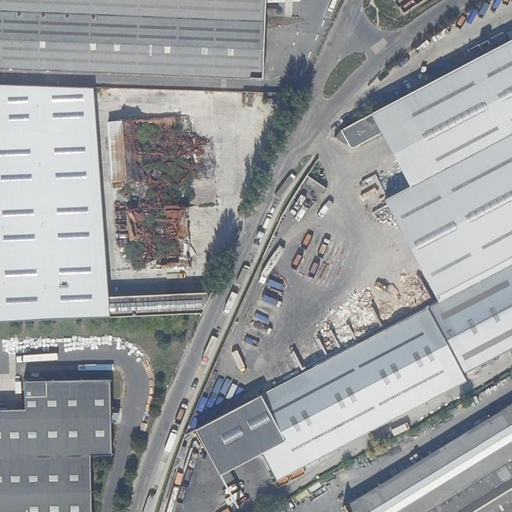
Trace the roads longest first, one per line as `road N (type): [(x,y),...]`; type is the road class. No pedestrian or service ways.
road 1 (unclassified): [(134,511),(181,383),(289,148)]
road 2 (unknown): [(351,194),(314,214),(279,251),(242,320),(242,357),(258,362),(318,330),(378,293),(385,276)]
road 3 (unknown): [(316,0),(287,56),(262,79),(0,74)]
road 4 (unclassified): [(289,148),(402,37)]
road 5 (unclassified): [(289,148),(348,13)]
